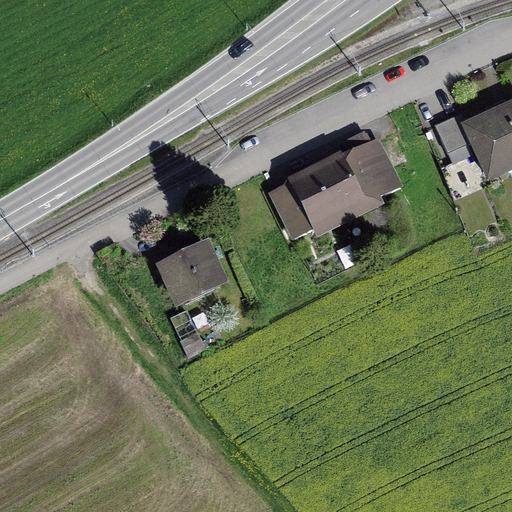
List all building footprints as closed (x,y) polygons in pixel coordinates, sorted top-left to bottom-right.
[(465,129),(471,145),(484,174),(511,161),(511,106),(501,112),(465,129)] [(471,145),(465,129),(459,117),(434,129),(446,156),(471,145)] [(293,241),(398,190),(375,145),(271,196),(293,241)] [(178,304),(218,285),(202,251),(162,270),(178,304)] [(187,359),(203,351),(199,343),(183,351),(187,359)]
